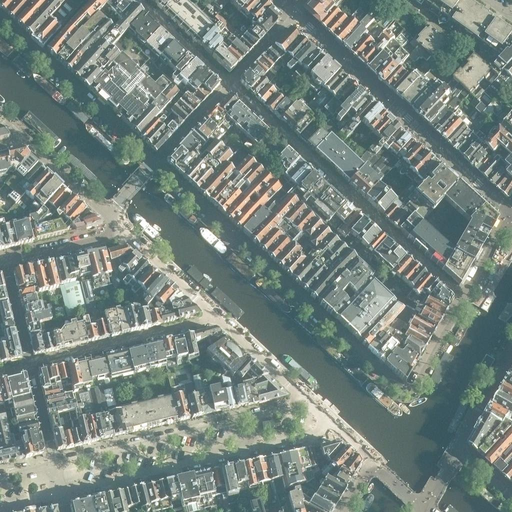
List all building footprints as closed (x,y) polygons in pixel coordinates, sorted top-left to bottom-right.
[(0,7),(7,14),(20,0),(3,0),(0,4),(0,7)] [(15,22),(35,0),(20,0),(7,14),(15,22)] [(24,30),(45,7),(38,0),(35,0),(15,22),(16,23),(24,30)] [(31,38),(32,38),(59,8),(66,0),(51,0),(45,7),(24,30),(31,38)] [(75,33),(85,21),(89,25),(107,5),(103,1),(101,0),(93,0),(46,51),(56,60),(78,36),(75,33)] [(72,74),(113,30),(102,21),(111,12),(121,0),(111,0),(111,1),(107,5),(89,25),(78,36),(56,60),(64,67),(72,74)] [(69,18),(79,6),(72,0),(66,0),(59,8),(69,18)] [(121,21),(134,7),(126,0),(121,0),(111,12),(121,21)] [(158,9),(166,0),(150,0),(157,6),(156,7),(158,9)] [(215,27),(186,0),(166,0),(158,9),(161,11),(161,10),(164,12),(163,13),(167,17),(168,16),(171,19),(170,20),(174,24),(175,23),(178,26),(177,27),(181,31),(182,30),(185,32),(184,33),(188,37),(189,36),(192,39),(191,40),(196,44),(196,43),(198,45),(211,31),(215,27)] [(218,2),(218,0),(204,0),(201,3),(209,10),(218,2)] [(249,16),(262,2),(260,0),(229,0),(223,7),(242,25),(249,17),(249,16)] [(336,10),(344,0),(315,0),(306,11),(321,25),(335,9),(336,10)] [(418,12),(407,4),(403,0),(394,0),(403,8),(415,17),(419,16),(418,12)] [(438,17),(450,0),(413,0),(421,5),(424,0),(426,0),(433,5),(429,11),(438,17)] [(462,35),(479,12),(481,10),(467,0),(450,0),(438,17),(439,24),(446,23),(451,18),(458,23),(454,29),(456,36),(462,35)] [(280,19),(278,17),(262,2),(249,16),(249,17),(242,25),(241,26),(243,27),(248,33),(253,27),(255,26),(265,35),(280,19)] [(127,31),(142,15),(134,7),(121,21),(113,30),(72,74),(80,82),(110,50),(123,36),(127,31)] [(58,29),(69,18),(59,8),(32,38),(42,47),(58,29)] [(335,38),(349,22),(336,10),(335,9),(321,25),(328,31),(335,38)] [(481,61),(505,27),(497,22),(498,21),(496,19),(494,18),(494,19),(490,16),(490,15),(481,9),(481,10),(479,12),(462,35),(463,35),(471,41),(474,37),(479,41),(480,39),(481,40),(483,41),(479,47),(481,53),(477,57),(481,61)] [(343,45),(362,25),(358,22),(363,16),(359,12),(351,19),(351,20),(349,22),(335,38),(343,46),(343,45)] [(144,47),(159,31),(142,15),(127,31),(144,47)] [(235,32),(216,15),(212,19),(217,24),(219,25),(220,24),(224,28),(223,30),(231,37),(235,32)] [(360,61),(374,46),(378,41),(387,32),(395,23),(387,15),(370,33),(352,53),(360,61)] [(352,53),(370,33),(365,29),(367,27),(368,27),(374,21),(369,17),(362,25),(343,45),(352,53)] [(231,37),(223,30),(224,28),(220,24),(219,25),(217,24),(215,27),(211,31),(217,36),(221,39),(223,41),(225,39),(227,41),(231,37)] [(259,42),(248,33),(243,27),(239,31),(244,35),(242,37),(253,48),(259,42)] [(264,37),(253,27),(248,33),(259,42),(264,37)] [(499,78),(511,64),(511,32),(505,27),(481,61),(499,78)] [(280,59),(300,38),(290,28),(270,49),(280,59)] [(442,49),(448,43),(431,28),(428,31),(427,30),(418,38),(420,40),(417,43),(420,46),(409,57),(415,62),(420,56),(426,62),(431,57),(433,59),(439,53),(440,55),(444,50),(442,49)] [(377,76),(401,50),(405,45),(412,38),(404,30),(397,37),(398,37),(395,40),(368,69),(369,69),(370,69),(374,73),(377,76)] [(159,58),(173,43),(159,31),(144,47),(140,52),(153,64),(159,58)] [(204,50),(217,36),(211,31),(198,45),(204,50)] [(368,69),(395,40),(387,32),(378,41),(383,45),(379,49),(374,46),(360,61),(368,69)] [(253,48),(242,37),(239,34),(234,40),(248,53),(253,48)] [(0,47),(12,60),(18,55),(0,36),(0,47)] [(210,56),(221,44),(218,42),(221,39),(217,36),(204,50),(210,56)] [(248,53),(234,40),(231,37),(227,41),(225,43),(242,59),(248,53)] [(294,60),(308,45),(300,38),(280,59),(274,65),(269,71),(273,75),(290,56),(294,60)] [(172,71),(186,56),(173,43),(159,58),(172,71)] [(242,59),(225,43),(219,49),(225,54),(224,54),(236,66),(242,59)] [(130,129),(170,87),(173,84),(170,81),(156,68),(156,67),(153,64),(140,52),(132,44),(119,58),(89,90),(97,98),(113,113),(122,121),(130,129)] [(293,75),(297,71),(301,67),(315,52),(308,45),(294,60),(286,67),(290,70),(289,71),(293,75)] [(236,66),(224,54),(225,54),(219,49),(212,57),(229,73),(236,66)] [(280,59),(270,49),(264,55),(274,65),(280,59)] [(89,90),(119,58),(110,50),(80,82),(88,90),(89,90)] [(384,84),(385,84),(409,57),(401,50),(377,76),(378,77),(384,84)] [(297,88),(308,75),(324,59),(315,52),(301,67),(306,72),(302,76),(297,71),(293,75),(288,80),(297,88)] [(12,62),(29,77),(35,71),(18,55),(12,62)] [(274,65),(264,55),(264,56),(258,61),(268,71),(269,71),(274,65)] [(481,61),(477,57),(474,55),(469,62),(471,64),(463,73),(460,71),(453,78),(459,83),(465,89),(470,94),(476,99),(478,101),(499,78),(481,61)] [(173,84),(174,83),(193,62),(186,56),(172,71),(175,73),(170,78),(171,80),(170,81),(173,84)] [(397,95),(421,68),(415,62),(409,57),(385,84),(385,85),(397,95)] [(324,97),(343,77),(338,72),(337,72),(336,74),(334,72),(336,71),(324,60),(324,59),(308,75),(311,77),(305,83),(315,92),(321,87),(322,88),(319,92),(324,97)] [(268,71),(258,61),(253,67),(263,77),(268,71)] [(186,86),(201,69),(193,62),(174,83),(178,86),(181,82),(186,86)] [(419,116),(445,88),(439,82),(434,88),(428,83),(424,87),(421,85),(419,83),(432,68),(426,63),(421,68),(397,95),(405,102),(413,110),(419,116)] [(497,97),(500,95),(511,82),(511,64),(499,78),(478,101),(482,104),(487,109),(498,98),(497,97)] [(263,77),(253,67),(248,73),(257,82),(260,79),(263,77)] [(200,88),(210,77),(201,69),(186,86),(182,90),(186,94),(190,98),(200,88)] [(257,82),(248,73),(247,73),(247,74),(245,75),(244,76),(245,76),(239,83),(249,92),(257,82)] [(34,80),(35,81),(59,104),(60,105),(61,105),(62,105),(63,105),(64,105),(64,104),(65,104),(65,103),(66,103),(66,102),(66,101),(66,100),(65,100),(65,99),(41,75),(40,75),(39,74),(38,74),(37,74),(36,75),(35,75),(35,76),(34,77),(34,78),(34,79),(34,80)] [(209,96),(217,86),(218,85),(210,77),(200,88),(209,96)] [(323,111),(349,83),(343,77),(324,97),(319,92),(306,105),(286,126),(292,132),(308,115),(305,112),(306,111),(310,108),(318,116),(323,111)] [(255,97),(266,85),(260,79),(257,82),(249,92),(255,97)] [(264,106),(275,94),(271,90),(274,87),(271,83),(256,99),(264,106)] [(331,118),(341,108),(336,104),(340,100),(345,104),(357,90),(349,83),(323,111),(331,118)] [(456,98),(461,93),(465,89),(459,83),(450,93),(445,88),(419,116),(430,126),(456,98)] [(174,99),(176,96),(178,95),(170,87),(130,129),(138,136),(165,108),(168,105),(171,102),(174,99)] [(199,106),(209,96),(200,88),(190,98),(199,106)] [(470,94),(465,89),(461,93),(466,98),(470,94)] [(0,99),(19,116),(23,111),(3,93),(1,91),(0,90),(0,99)] [(349,111),(363,96),(357,90),(345,104),(341,108),(331,118),(337,124),(343,118),(349,111)] [(199,106),(190,98),(186,94),(183,97),(179,93),(178,95),(176,96),(180,100),(193,112),(199,106)] [(226,115),(238,103),(229,95),(217,107),(226,115)] [(272,113),(283,102),(276,96),(266,107),(272,113)] [(355,117),(369,101),(363,96),(349,111),(343,118),(347,121),(348,119),(350,121),(355,116),(355,117)] [(280,120),(291,108),(287,105),(290,101),(287,98),(283,102),(272,113),(280,120)] [(436,131),(451,115),(455,110),(452,108),(459,101),(456,98),(430,126),(436,131)] [(511,111),(498,98),(487,109),(487,110),(482,116),(487,121),(493,115),(504,126),(501,129),(511,139),(511,111)] [(193,112),(180,100),(178,103),(174,99),(171,102),(188,118),(193,112)] [(447,142),(462,126),(467,120),(482,104),(478,101),(476,99),(469,107),(473,110),(466,117),(462,119),(459,122),(457,120),(462,114),(459,112),(454,117),(451,115),(436,131),(441,137),(447,142)] [(360,123),(375,107),(369,101),(355,117),(355,116),(350,121),(338,135),(344,140),(360,123)] [(188,118),(171,102),(168,105),(172,109),(169,112),(171,114),(177,119),(182,124),(188,118)] [(286,126),(306,105),(303,102),(300,105),(299,107),(297,105),(295,106),(294,105),(291,108),(280,120),(286,126)] [(70,103),(64,108),(83,125),(88,119),(70,103)] [(269,133),(251,116),(249,114),(238,103),(226,115),(221,121),(229,128),(232,124),(238,130),(243,134),(257,147),(269,133)] [(453,147),(473,125),(482,116),(487,110),(487,109),(482,104),(467,120),(469,122),(464,128),(462,126),(447,142),(453,147)] [(226,115),(217,107),(212,112),(221,121),(226,115)] [(393,123),(387,118),(381,112),(375,107),(360,123),(378,139),(393,123)] [(163,128),(161,125),(171,114),(169,112),(165,108),(138,136),(150,147),(166,130),(163,128)] [(51,147),(58,139),(28,112),(21,120),(51,147)] [(229,128),(221,121),(212,112),(205,120),(222,136),(229,128)] [(298,137),(310,124),(314,121),(308,115),(292,132),(298,137)] [(177,130),(182,124),(177,119),(171,124),(177,130)] [(222,136),(205,120),(194,131),(207,143),(210,141),(213,144),(214,143),(222,136)] [(177,130),(171,124),(169,122),(163,128),(166,130),(171,135),(177,130)] [(383,146),(399,129),(393,123),(378,139),(362,157),(368,163),(383,146)] [(85,126),(85,127),(85,129),(86,130),(88,133),(91,136),(125,167),(131,161),(97,130),(94,127),(91,125),(89,125),(86,124),(85,124),(85,125),(85,126)] [(326,139),(318,132),(310,124),(298,137),(306,145),(314,152),(326,139)] [(458,152),(477,132),(473,128),(474,126),(473,125),(453,147),(458,152)] [(395,145),(404,135),(399,129),(383,146),(394,157),(401,150),(395,145)] [(511,139),(501,129),(485,147),(491,153),(494,155),(502,147),(511,156),(511,139)] [(0,140),(8,139),(0,130),(0,140)] [(173,137),(171,135),(166,130),(150,147),(155,153),(164,143),(166,145),(173,137)] [(207,143),(194,131),(188,137),(196,145),(201,149),(204,146),(208,150),(211,147),(207,143)] [(464,158),(483,137),(477,132),(458,152),(464,158)] [(401,150),(410,140),(404,135),(395,145),(401,150)] [(357,162),(329,136),(326,139),(314,152),(348,184),(368,163),(362,157),(357,162)] [(186,156),(195,147),(196,145),(188,137),(178,149),(186,156)] [(470,163),(484,147),(482,145),(486,140),(483,137),(464,158),(470,163)] [(406,155),(416,145),(410,140),(401,150),(406,155)] [(224,216),(263,175),(246,159),(243,162),(235,154),(231,158),(214,143),(213,144),(211,147),(208,150),(204,155),(182,178),(199,193),(225,165),(234,173),(208,201),(224,216)] [(410,168),(424,153),(416,145),(406,155),(402,160),(410,168)] [(381,181),(395,165),(397,159),(394,157),(383,146),(368,163),(348,184),(364,199),(381,181)] [(182,178),(204,155),(195,147),(186,156),(174,170),(182,178)] [(476,169),(487,157),(491,153),(485,147),(484,147),(470,163),(476,169)] [(511,156),(502,147),(494,155),(497,158),(500,161),(507,168),(510,170),(506,175),(511,181),(511,180),(511,156)] [(174,170),(186,156),(178,149),(166,162),(174,170)] [(285,174),(298,160),(287,149),(276,160),(274,163),(282,170),(285,173),(285,174)] [(6,182),(29,158),(20,150),(0,154),(0,186),(4,185),(7,182),(6,182)] [(416,179),(433,160),(424,153),(410,168),(407,171),(416,179)] [(69,155),(67,156),(67,157),(67,159),(68,161),(69,163),(72,165),(96,188),(101,182),(77,159),(74,157),(72,156),(71,155),(69,155)] [(482,175),(497,158),(494,155),(490,160),(487,157),(476,169),(482,175)] [(14,206),(45,173),(29,158),(6,182),(7,182),(4,185),(0,186),(0,223),(2,223),(17,219),(19,218),(23,214),(14,206)] [(489,181),(499,169),(496,166),(500,161),(497,158),(482,175),(489,181)] [(250,239),(284,203),(283,202),(288,197),(289,196),(296,189),(312,172),(298,160),(285,174),(285,173),(278,181),(284,186),(280,190),(275,195),(281,200),(277,204),(274,203),(265,214),(261,210),(241,232),(250,239)] [(421,223),(458,184),(433,160),(416,179),(402,194),(410,201),(410,202),(418,210),(412,215),(418,220),(421,223)] [(208,201),(234,173),(225,165),(199,193),(208,201)] [(495,186),(506,175),(510,170),(507,168),(503,172),(499,169),(489,181),(495,186)] [(34,217),(41,210),(47,204),(61,188),(45,172),(45,173),(14,206),(23,214),(19,218),(17,219),(18,222),(28,220),(28,219),(34,217)] [(301,201),(320,180),(312,172),(296,189),(289,196),(298,204),(301,201)] [(261,210),(275,195),(280,190),(263,175),(224,216),(241,232),(261,210)] [(501,192),(511,181),(506,175),(495,186),(500,192),(501,192)] [(310,210),(329,189),(320,180),(301,201),(310,210)] [(508,199),(511,192),(511,180),(511,181),(501,192),(507,198),(508,199)] [(382,215),(392,204),(399,197),(381,181),(364,199),(382,215)] [(459,286),(491,230),(497,220),(458,184),(421,223),(417,228),(407,239),(459,286)] [(50,218),(70,196),(61,188),(47,204),(52,209),(46,215),(41,210),(34,217),(28,219),(28,220),(29,222),(30,226),(42,222),(45,218),(49,217),(50,218)] [(326,225),(345,204),(329,189),(310,210),(326,225)] [(163,192),(161,192),(161,194),(161,196),(162,197),(163,200),(166,202),(191,226),(196,219),(171,196),(169,194),(166,192),(165,192),(163,192)] [(64,219),(78,204),(71,197),(55,215),(58,220),(61,216),(64,219)] [(258,247),(297,205),(288,197),(283,202),(284,203),(250,239),(258,247)] [(409,219),(404,214),(407,210),(412,215),(418,210),(410,202),(404,208),(390,223),(398,231),(409,219)] [(77,220),(86,211),(78,204),(64,219),(68,222),(62,228),(65,233),(68,230),(77,220)] [(341,224),(353,211),(345,204),(326,225),(333,231),(340,223),(341,224)] [(390,223),(404,208),(400,204),(399,206),(397,209),(392,204),(382,215),(390,223)] [(275,263),(313,221),(297,205),(258,247),(275,263)] [(94,218),(86,211),(77,220),(81,225),(84,222),(94,218)] [(347,235),(362,219),(355,213),(341,228),(340,227),(336,231),(344,238),(347,235)] [(417,228),(413,225),(418,220),(412,215),(409,219),(398,231),(407,239),(417,228)] [(131,218),(131,221),(132,222),(133,224),(136,227),(160,249),(166,243),(141,220),(139,218),(136,217),(135,217),(133,217),(132,217),(131,218)] [(102,225),(99,223),(94,218),(84,222),(81,225),(85,229),(102,225)] [(379,235),(362,219),(347,235),(365,250),(379,235)] [(85,229),(81,225),(77,220),(68,230),(71,233),(85,229)] [(291,278),(330,237),(313,221),(275,263),(291,278)] [(34,242),(30,226),(29,222),(19,225),(24,245),(34,242)] [(65,233),(62,228),(60,224),(59,222),(36,228),(35,225),(30,226),(34,242),(40,241),(48,239),(66,234),(65,233)] [(14,247),(9,229),(4,230),(2,223),(0,223),(0,240),(2,250),(14,247)] [(24,245),(19,225),(18,223),(8,226),(9,229),(14,247),(24,245)] [(200,233),(220,252),(226,246),(206,227),(200,233)] [(370,256),(385,240),(379,235),(365,250),(359,256),(365,262),(370,256)] [(308,294),(347,252),(330,237),(291,278),(308,294)] [(413,266),(404,258),(385,240),(370,256),(381,265),(379,267),(387,275),(395,282),(396,283),(400,279),(413,266)] [(169,245),(163,251),(183,270),(189,263),(169,245)] [(127,260),(125,256),(128,256),(130,257),(133,254),(125,247),(107,251),(109,260),(116,258),(120,267),(127,260)] [(317,302),(355,261),(359,256),(351,248),(347,252),(308,294),(317,302)] [(224,259),(248,281),(255,273),(231,251),(224,259)] [(110,275),(104,252),(84,256),(93,289),(109,286),(107,276),(110,275)] [(122,283),(127,278),(122,274),(125,270),(130,275),(142,262),(140,261),(133,254),(130,257),(127,260),(120,267),(116,258),(109,260),(114,274),(111,277),(115,291),(122,283)] [(93,289),(84,256),(74,259),(79,278),(80,280),(88,312),(98,310),(93,289)] [(79,278),(74,259),(64,261),(69,283),(74,282),(73,277),(78,276),(78,279),(79,278)] [(88,313),(88,312),(80,280),(74,282),(69,283),(64,261),(55,263),(60,285),(58,286),(67,319),(88,313)] [(333,317),(367,281),(372,276),(355,261),(317,302),(333,317)] [(132,289),(150,270),(142,262),(130,275),(127,278),(122,283),(126,286),(128,285),(132,289)] [(58,289),(52,263),(42,266),(47,291),(58,289)] [(47,291),(42,266),(31,268),(33,279),(37,294),(47,291)] [(413,290),(425,276),(413,266),(400,279),(413,290)] [(33,279),(31,268),(22,270),(25,281),(32,280),(33,279)] [(145,293),(159,278),(153,272),(154,270),(152,268),(150,270),(132,289),(130,291),(137,298),(141,294),(137,292),(140,289),(145,293)] [(25,281),(22,270),(13,272),(14,274),(17,290),(34,286),(32,280),(25,281)] [(358,341),(392,305),(393,303),(384,295),(395,282),(387,275),(375,288),(367,281),(333,317),(358,341)] [(412,303),(420,294),(431,282),(425,276),(413,290),(405,299),(400,296),(393,303),(392,305),(402,310),(396,321),(394,319),(386,328),(395,333),(402,337),(424,349),(429,339),(440,318),(412,303)] [(146,309),(149,306),(153,300),(167,285),(159,278),(145,293),(141,297),(146,301),(142,306),(146,309)] [(253,285),(254,286),(281,312),(284,314),(285,314),(286,314),(287,314),(288,314),(289,314),(289,313),(289,312),(289,311),(289,310),(288,309),(288,308),(286,305),(259,281),(259,280),(258,280),(257,280),(256,280),(255,281),(254,281),(254,282),(253,283),(253,284),(253,285)] [(427,298),(437,287),(431,282),(420,294),(427,298)] [(158,311),(163,306),(175,293),(167,285),(153,300),(157,304),(153,308),(158,312),(158,311)] [(36,295),(34,286),(17,290),(20,299),(36,295)] [(451,300),(437,287),(427,298),(446,309),(451,300)] [(209,295),(237,320),(243,314),(215,288),(209,295)] [(166,310),(184,300),(175,293),(163,306),(166,310)] [(427,298),(420,294),(412,303),(440,318),(446,309),(427,298)] [(38,305),(36,295),(20,299),(22,308),(38,305)] [(192,308),(184,300),(166,310),(167,314),(192,308)] [(10,316),(6,301),(0,303),(0,316),(2,325),(12,323),(10,316)] [(51,311),(49,303),(41,305),(43,312),(43,313),(51,311)] [(40,313),(38,305),(22,308),(24,317),(40,313)] [(367,349),(386,328),(394,319),(402,310),(392,305),(358,341),(367,349)] [(150,328),(146,311),(140,313),(138,307),(134,306),(133,306),(134,310),(138,330),(150,328)] [(158,311),(158,312),(157,312),(152,313),(152,310),(149,306),(146,309),(146,310),(146,311),(150,328),(161,325),(158,311)] [(200,315),(198,313),(192,308),(167,314),(166,310),(163,306),(158,311),(161,325),(200,315)] [(129,333),(124,310),(119,311),(118,309),(114,310),(115,311),(120,335),(129,333)] [(109,337),(103,314),(102,310),(91,313),(98,340),(109,337)] [(138,330),(134,310),(124,310),(129,333),(138,330)] [(50,330),(47,317),(52,316),(51,311),(43,313),(43,312),(40,313),(24,317),(26,327),(38,324),(40,332),(44,332),(50,330)] [(120,335),(115,311),(103,314),(109,337),(120,335)] [(98,340),(92,313),(86,314),(87,318),(81,320),(82,323),(87,343),(98,340)] [(293,319),(309,333),(311,335),(312,335),(313,336),(315,336),(316,335),(316,334),(316,332),(315,330),(313,328),(298,314),(293,319)] [(465,316),(464,319),(450,343),(459,348),(472,323),(473,321),(474,319),(474,318),(473,316),(473,315),(472,315),(471,314),(470,314),(468,314),(467,315),(465,316)] [(288,355),(252,322),(252,321),(251,321),(250,320),(249,320),(248,320),(247,320),(246,320),(245,321),(244,321),(244,322),(244,323),(244,324),(245,325),(245,326),(245,327),(282,361),(283,361),(284,362),(285,363),(286,363),(287,363),(288,363),(289,363),(290,363),(290,362),(291,361),(291,360),(291,359),(290,358),(290,357),(289,356),(288,355)] [(87,343),(82,323),(75,325),(74,322),(69,323),(70,326),(58,329),(63,349),(87,343)] [(14,331),(12,323),(2,325),(4,333),(14,331)] [(40,332),(38,324),(26,327),(29,337),(40,334),(40,332)] [(511,333),(511,327),(506,324),(496,342),(504,347),(511,333)] [(63,349),(58,329),(58,328),(50,330),(50,333),(54,332),(54,334),(51,335),(51,336),(54,351),(63,349)] [(375,356),(388,342),(383,337),(386,334),(391,338),(395,333),(386,328),(367,349),(375,356)] [(207,341),(220,334),(214,329),(192,335),(194,346),(196,346),(206,341),(207,341)] [(14,331),(4,333),(2,334),(4,340),(9,362),(18,359),(20,357),(14,331)] [(54,351),(51,336),(45,337),(44,332),(40,332),(40,334),(44,353),(54,351)] [(383,364),(394,350),(398,345),(402,337),(395,333),(391,338),(388,342),(375,356),(383,364)] [(44,353),(40,334),(29,337),(33,356),(44,353)] [(198,356),(204,352),(225,339),(220,334),(207,341),(206,341),(196,346),(198,356)] [(197,357),(194,346),(192,335),(181,337),(186,358),(186,360),(197,357)] [(186,358),(181,337),(170,340),(177,366),(180,365),(179,359),(186,358)] [(316,342),(340,365),(345,359),(322,338),(321,337),(320,337),(319,337),(318,337),(317,338),(316,339),(316,340),(316,341),(316,342)] [(424,349),(402,337),(398,345),(403,349),(417,360),(424,349)] [(248,360),(246,358),(242,355),(239,353),(238,352),(238,351),(235,348),(234,348),(232,347),(231,345),(228,341),(225,339),(204,352),(232,378),(235,374),(248,360)] [(0,363),(9,362),(4,340),(0,340),(0,343),(1,346),(0,346),(0,363)] [(177,369),(177,366),(170,340),(160,343),(165,364),(167,371),(173,370),(177,369)] [(165,364),(160,343),(152,345),(157,369),(161,368),(160,365),(165,364)] [(157,369),(152,345),(143,347),(148,368),(153,367),(154,369),(157,369)] [(501,351),(492,346),(474,376),(483,381),(501,351)] [(148,368),(143,347),(135,349),(141,373),(144,372),(144,369),(148,368)] [(141,373),(135,349),(127,351),(132,372),(136,371),(137,373),(141,373)] [(404,383),(417,360),(403,349),(399,353),(397,352),(394,350),(383,364),(404,383)] [(132,372),(127,351),(116,354),(121,375),(122,381),(133,379),(132,372)] [(455,356),(447,352),(427,387),(435,391),(455,356)] [(121,375),(116,354),(105,357),(109,376),(110,378),(121,375)] [(109,376),(105,357),(98,358),(97,360),(94,361),(92,359),(86,361),(90,380),(109,376)] [(237,384),(245,375),(248,372),(248,373),(255,366),(248,360),(235,374),(239,378),(234,383),(229,381),(231,390),(236,389),(234,383),(237,384)] [(91,384),(90,380),(86,361),(75,363),(81,387),(91,384)] [(350,361),(344,367),(362,385),(368,379),(350,361)] [(291,368),(291,369),(316,392),(317,392),(318,393),(319,393),(320,394),(321,394),(322,394),(323,393),(324,392),(324,391),(324,390),(323,389),(323,388),(322,387),(322,386),(297,363),(296,363),(296,362),(295,362),(294,362),(293,362),(293,363),(292,363),(292,364),(291,364),(291,365),(291,366),(290,367),(291,367),(291,368)] [(81,387),(75,363),(66,366),(71,388),(72,394),(74,393),(77,392),(76,388),(81,387)] [(71,388),(66,366),(56,368),(59,383),(65,382),(67,389),(71,388)] [(266,377),(255,366),(248,373),(248,372),(245,375),(252,381),(266,377)] [(59,383),(56,368),(46,370),(50,387),(59,385),(59,383)] [(50,387),(46,370),(37,372),(42,391),(50,389),(50,387)] [(186,398),(183,386),(177,387),(173,370),(167,371),(172,395),(172,397),(178,422),(179,422),(189,419),(184,399),(186,398)] [(29,395),(25,376),(23,375),(5,380),(10,400),(29,395)] [(257,404),(252,381),(245,375),(237,384),(241,385),(242,388),(246,406),(257,404)] [(213,413),(207,390),(202,392),(198,377),(192,379),(193,383),(196,396),(201,416),(213,413)] [(286,395),(279,389),(266,377),(252,381),(257,404),(265,402),(265,401),(286,396),(286,395)] [(235,409),(231,390),(229,381),(220,379),(221,383),(221,386),(226,385),(227,391),(223,392),(227,410),(235,409)] [(10,400),(5,380),(0,380),(0,391),(3,404),(7,404),(8,406),(11,405),(10,400)] [(111,384),(103,386),(100,387),(113,438),(125,435),(119,408),(116,399),(126,397),(122,381),(111,384)] [(196,396),(193,383),(183,386),(186,398),(196,396)] [(223,392),(221,386),(221,383),(206,387),(207,390),(213,413),(227,410),(223,392)] [(366,390),(367,391),(392,414),(393,415),(394,415),(395,416),(397,416),(398,416),(399,416),(401,416),(402,416),(402,415),(402,414),(402,413),(402,411),(402,410),(401,409),(401,408),(400,407),(399,406),(398,406),(374,384),(373,383),(372,383),(371,383),(370,383),(369,383),(368,384),(367,384),(367,385),(366,385),(366,386),(366,387),(366,388),(366,389),(366,390)] [(511,386),(506,384),(501,393),(511,399),(511,386)] [(58,393),(61,392),(59,385),(50,387),(50,389),(42,391),(44,400),(59,397),(58,393)] [(100,387),(86,390),(98,442),(99,441),(103,440),(103,441),(103,440),(109,439),(111,438),(112,438),(113,438),(100,387)] [(246,406),(242,388),(236,389),(231,390),(235,409),(246,406)] [(466,394),(464,397),(445,431),(452,435),(471,401),(473,398),(474,395),(474,393),(474,392),(474,391),(474,390),(473,390),(473,389),(472,389),(470,391),(468,391),(466,394)] [(86,390),(77,392),(74,393),(76,402),(77,402),(80,401),(82,410),(84,419),(80,420),(78,411),(74,412),(82,446),(98,442),(86,390)] [(511,399),(501,393),(498,392),(496,396),(499,397),(494,405),(509,414),(511,416),(511,399)] [(71,403),(69,394),(59,397),(44,400),(46,409),(71,403)] [(33,410),(29,395),(10,400),(11,405),(12,405),(14,415),(33,410)] [(178,422),(172,397),(172,395),(145,401),(152,428),(178,422)] [(201,416),(196,396),(186,398),(191,419),(201,416)] [(82,410),(80,401),(77,402),(79,407),(76,408),(74,402),(71,403),(46,409),(48,418),(57,416),(66,414),(74,412),(78,411),(82,410)] [(152,428),(145,401),(119,408),(125,435),(152,428)] [(511,418),(509,424),(505,421),(509,414),(494,405),(487,416),(503,425),(511,430),(511,418)] [(24,458),(21,443),(14,444),(12,436),(9,437),(3,410),(0,410),(0,447),(1,450),(0,450),(0,464),(4,463),(12,461),(12,462),(17,460),(24,458)] [(36,423),(35,417),(33,410),(14,415),(19,435),(38,431),(38,430),(36,423)] [(82,446),(74,412),(66,414),(68,425),(71,424),(72,432),(67,433),(66,427),(65,426),(60,427),(61,431),(65,450),(73,448),(82,446)] [(68,425),(66,414),(57,416),(60,427),(65,426),(69,425),(68,425)] [(61,431),(60,427),(57,416),(48,418),(52,433),(61,431)] [(478,453),(503,425),(487,416),(470,446),(478,453)] [(502,447),(506,443),(504,441),(511,432),(511,430),(503,425),(478,453),(486,461),(500,446),(502,447)] [(43,452),(38,431),(19,435),(21,443),(24,458),(25,459),(41,455),(43,452)] [(65,450),(61,431),(52,433),(56,451),(59,451),(60,451),(64,450),(65,450)] [(495,468),(511,449),(511,432),(504,441),(506,443),(502,447),(500,446),(486,461),(495,468)] [(331,463),(344,449),(336,443),(319,447),(323,459),(326,459),(331,463)] [(323,461),(323,459),(319,447),(312,448),(316,466),(318,473),(323,468),(320,465),(323,461)] [(316,466),(312,448),(305,450),(309,468),(316,466)] [(339,469),(351,456),(344,449),(331,463),(321,475),(325,477),(326,478),(334,469),(338,471),(339,469)] [(503,476),(511,466),(511,449),(495,468),(503,476)] [(309,468),(305,450),(297,452),(305,483),(305,485),(310,482),(312,480),(309,468)] [(305,483),(297,452),(276,457),(283,489),(284,488),(305,483)] [(352,476),(359,463),(351,456),(339,469),(352,476)] [(285,495),(283,489),(276,457),(264,460),(270,482),(273,498),(277,497),(285,495)] [(270,482),(264,460),(251,463),(259,493),(264,492),(262,484),(270,482)] [(258,493),(250,463),(242,465),(247,484),(250,495),(258,493)] [(247,484),(242,465),(231,467),(236,487),(247,484)] [(511,484),(511,466),(503,476),(511,484)] [(236,487),(231,467),(220,470),(226,497),(238,494),(236,487)] [(352,476),(339,469),(338,471),(335,473),(349,481),(352,476)] [(227,499),(226,497),(220,470),(208,473),(214,496),(214,497),(221,495),(223,500),(227,499)] [(214,496),(208,473),(192,477),(197,500),(198,500),(202,499),(204,509),(211,507),(209,498),(214,496)] [(349,481),(335,473),(330,480),(345,488),(349,481)] [(470,484),(499,511),(505,511),(506,511),(507,511),(507,510),(507,509),(507,508),(506,507),(477,478),(476,477),(474,477),(473,476),(472,475),(470,475),(469,475),(468,475),(468,476),(467,476),(467,478),(468,479),(468,480),(468,481),(469,482),(469,483),(470,484)] [(197,500),(192,477),(175,481),(179,498),(181,504),(182,511),(199,511),(201,511),(198,500),(197,500)] [(345,488),(330,480),(326,478),(325,477),(322,483),(315,479),(312,480),(310,482),(339,498),(345,488)] [(179,498),(175,481),(165,483),(169,501),(179,498)] [(339,498),(310,482),(305,485),(299,489),(307,493),(307,494),(311,488),(317,491),(313,497),(333,508),(339,499),(339,498)] [(169,501),(165,483),(155,485),(161,511),(171,508),(171,506),(169,501)] [(155,511),(161,511),(155,485),(145,487),(151,511),(155,511)] [(147,511),(149,510),(143,488),(136,490),(140,506),(141,510),(144,509),(144,511),(147,511)] [(333,508),(313,497),(312,496),(309,503),(303,499),(307,493),(299,489),(296,490),(300,504),(302,503),(309,507),(308,507),(316,511),(331,511),(333,509),(333,508)] [(140,506),(136,490),(129,491),(133,507),(140,506)] [(301,511),(299,504),(300,504),(296,490),(286,493),(287,494),(291,511),(301,511)] [(133,507),(129,491),(122,493),(126,509),(133,507)] [(126,511),(126,509),(122,493),(112,494),(103,497),(106,511),(126,511)] [(291,511),(287,494),(285,495),(277,497),(280,511),(291,511)] [(366,511),(373,500),(374,499),(374,498),(374,497),(373,496),(373,495),(372,494),(371,494),(370,494),(369,495),(368,496),(367,496),(366,497),(357,511),(366,511)] [(106,511),(103,497),(92,499),(94,511),(106,511)] [(280,511),(277,497),(273,498),(259,502),(262,511),(280,511)] [(94,511),(92,499),(81,502),(83,511),(94,511)] [(83,511),(81,502),(69,505),(70,507),(70,511),(83,511)] [(262,511),(259,502),(249,505),(250,511),(262,511)]
